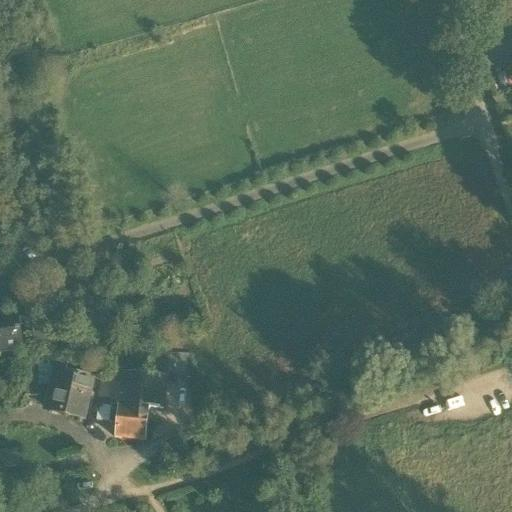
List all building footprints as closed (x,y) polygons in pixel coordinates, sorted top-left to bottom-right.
[(62,283),(67,297),(95,287),(90,273),(62,283)] [(51,307),(55,326),(66,323),(62,305),(51,307)] [(0,355),(1,357),(24,354),(19,318),(2,320),(2,322),(0,322),(0,355)] [(31,329),(35,353),(53,350),(49,326),(31,329)] [(194,365),(166,363),(155,363),(153,378),(164,379),(166,379),(165,379),(172,380),(193,381),(194,365)] [(25,364),(26,399),(41,398),(40,365),(25,364)] [(57,365),(52,389),(46,413),(63,417),(85,422),(94,380),(68,375),(69,368),(59,366),(57,365)] [(96,405),(118,407),(118,406),(119,406),(122,376),(112,376),(110,389),(100,388),(99,393),(96,405)] [(122,376),(119,406),(132,408),(131,420),(148,422),(148,411),(164,412),(165,379),(166,379),(164,379),(153,378),(122,376)] [(146,443),(148,422),(131,420),(132,408),(119,406),(118,406),(118,407),(116,419),(114,439),(146,443)]
